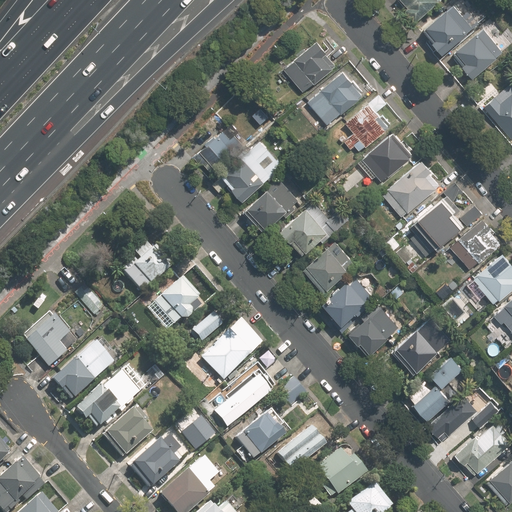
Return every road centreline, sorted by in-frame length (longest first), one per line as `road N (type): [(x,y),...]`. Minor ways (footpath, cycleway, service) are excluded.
road 1 (residential): [(451,511),(148,161)]
road 2 (motorway): [(226,0),(82,139),(0,199)]
road 3 (residential): [(333,0),(511,206)]
road 4 (motorway): [(146,0),(0,155)]
road 5 (residential): [(116,511),(16,396)]
